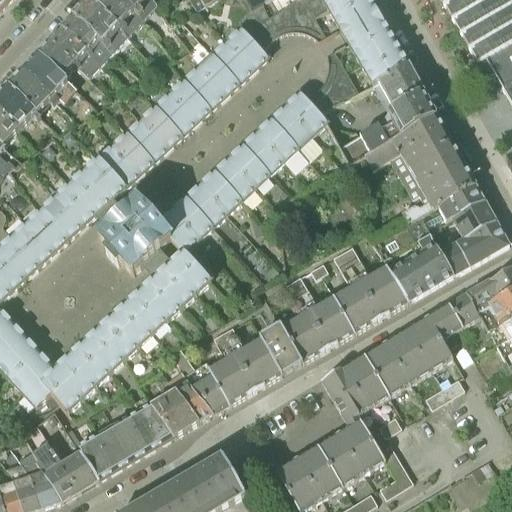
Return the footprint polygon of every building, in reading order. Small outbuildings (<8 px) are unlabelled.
[(0,0),(0,18),(11,7),(4,0),(0,0)] [(129,44),(144,27),(117,0),(95,0),(90,6),(129,44)] [(117,0),(144,27),(159,12),(152,0),(117,0)] [(188,0),(199,16),(221,0),(188,0)] [(257,19),(242,33),(264,58),(266,54),(268,51),(272,46),(274,44),(281,41),(286,39),(290,38),(297,37),(301,37),(305,38),(308,40),(316,44),(320,47),(327,43),(315,22),(326,16),(342,44),(368,92),(379,86),(385,83),(409,70),(381,22),(368,0),(303,0),(299,3),(269,22),(264,13),(257,19)] [(299,3),(303,0),(253,0),(248,3),(257,19),(264,13),(269,22),(299,3)] [(511,0),(443,0),(448,9),(445,10),(446,12),(449,10),(457,23),(454,25),(455,27),(458,25),(465,38),(462,39),(463,41),(466,40),(474,52),(471,54),(472,56),(475,54),(478,60),(482,67),(479,69),(480,70),(479,73),(482,86),(497,81),(511,108),(511,0)] [(114,60),(129,44),(90,6),(75,22),(114,60)] [(114,60),(75,22),(63,35),(88,59),(102,72),(113,60),(114,60)] [(230,44),(258,74),(269,63),(242,33),(230,44)] [(76,72),(88,59),(63,35),(51,47),(76,72)] [(246,85),(258,74),(230,44),(219,55),(246,85)] [(65,83),(76,72),(51,47),(39,60),(65,83)] [(234,95),(246,85),(219,55),(207,65),(234,95)] [(358,98),(334,57),(328,61),(329,65),(329,69),(329,73),(329,78),(326,86),(324,89),(322,92),(318,97),(314,100),(310,102),(306,104),(320,118),(358,98)] [(24,76),(58,108),(61,105),(65,109),(77,95),(65,83),(39,60),(24,76)] [(223,106),(234,95),(207,65),(195,76),(223,106)] [(394,97),(418,84),(409,70),(385,83),(394,97)] [(55,111),(58,108),(24,76),(9,92),(37,120),(39,121),(51,108),(55,111)] [(211,116),(223,106),(195,76),(184,86),(211,116)] [(394,115),(425,97),(418,84),(394,97),(385,83),(379,86),(394,115)] [(200,127),(211,116),(184,86),(172,97),(200,127)] [(0,115),(21,138),(37,120),(9,92),(0,101),(0,115)] [(188,137),(200,127),(172,97),(161,107),(188,137)] [(401,141),(438,120),(425,97),(394,115),(388,119),(380,130),(390,148),(401,141)] [(314,141),(328,128),(320,118),(306,104),(301,98),(286,111),(314,141)] [(177,148),(188,137),(161,107),(149,118),(177,148)] [(300,154),(314,141),(286,111),(272,124),(300,154)] [(0,147),(6,153),(21,138),(0,115),(0,147)] [(165,159),(177,148),(149,118),(138,128),(165,159)] [(443,210),(477,191),(464,166),(438,120),(401,141),(390,148),(366,162),(373,177),(392,167),(414,205),(420,201),(426,211),(422,213),(415,211),(403,218),(408,228),(420,222),(443,210)] [(311,166),(300,154),(272,124),(258,137),(286,167),(296,179),(311,166)] [(154,169),(165,159),(138,128),(126,139),(154,169)] [(390,148),(380,130),(341,152),(340,153),(350,171),(366,162),(390,148)] [(271,180),(286,167),(258,137),(244,150),(271,180)] [(135,187),(154,169),(126,139),(107,156),(135,187)] [(0,180),(3,184),(8,176),(10,178),(11,177),(11,178),(17,173),(10,166),(8,168),(0,160),(0,159),(6,153),(0,147),(0,180)] [(257,193),(271,180),(244,150),(230,163),(257,193)] [(116,204),(135,187),(107,156),(88,174),(116,204)] [(243,206),(257,193),(230,163),(215,176),(243,206)] [(113,207),(116,204),(88,174),(69,191),(97,221),(113,207)] [(229,219),(243,206),(215,176),(201,189),(229,219)] [(215,232),(229,219),(201,189),(187,202),(215,232)] [(78,238),(97,221),(69,191),(51,208),(78,238)] [(477,191),(443,210),(451,224),(486,206),(477,191)] [(201,245),(215,232),(187,202),(173,215),(201,245)] [(107,258),(113,264),(119,271),(122,267),(134,280),(144,271),(155,283),(169,271),(170,269),(159,257),(172,246),(177,252),(179,250),(159,228),(156,225),(138,206),(124,219),(119,214),(113,207),(97,221),(105,229),(108,232),(99,241),(111,254),(107,258)] [(457,250),(498,228),(486,206),(451,224),(443,210),(420,222),(428,236),(444,228),(457,250)] [(59,256),(78,238),(51,208),(32,226),(59,256)] [(186,258),(201,245),(173,215),(159,228),(179,250),(186,258)] [(373,248),(384,267),(429,241),(454,282),(470,273),(457,250),(444,228),(428,236),(420,222),(408,228),(373,248)] [(40,273),(59,256),(32,226),(13,243),(40,273)] [(457,250),(470,273),(510,250),(498,228),(457,250)] [(411,307),(454,282),(429,241),(384,267),(386,271),(408,308),(410,307),(410,308),(411,307)] [(36,278),(40,273),(13,243),(8,247),(1,254),(4,257),(6,257),(7,256),(8,256),(9,257),(10,257),(11,258),(24,272),(20,275),(28,285),(36,278)] [(169,271),(196,301),(212,286),(186,258),(179,250),(177,252),(183,258),(170,269),(169,271)] [(390,319),(408,308),(386,271),(369,281),(353,252),(334,263),(350,291),(333,301),(355,339),(372,329),(382,324),(381,321),(386,318),(388,320),(391,319),(390,319)] [(0,282),(14,298),(28,285),(20,275),(24,272),(11,258),(10,257),(9,257),(8,256),(7,256),(6,257),(4,257),(1,254),(0,254),(0,282)] [(316,285),(329,278),(323,269),(311,276),(316,285)] [(182,314),(196,301),(169,271),(155,283),(154,284),(182,314)] [(511,273),(468,299),(480,319),(511,299),(511,273)] [(0,310),(14,298),(0,282),(0,310)] [(338,348),(355,339),(333,301),(317,310),(301,282),(282,293),(298,321),(281,331),(303,369),(320,359),(330,353),(329,351),(334,348),(336,350),(339,349),(338,348)] [(168,327),(182,314),(154,284),(140,297),(168,327)] [(153,340),(168,327),(140,297),(126,310),(153,340)] [(443,313),(458,337),(460,336),(482,323),(480,319),(468,299),(443,313)] [(511,299),(480,319),(482,323),(490,336),(511,324),(511,299)] [(139,353),(153,340),(126,310),(112,323),(139,353)] [(0,337),(13,326),(0,311),(0,337)] [(451,341),(458,337),(443,313),(419,328),(444,369),(453,364),(448,355),(456,350),(451,341)] [(125,366),(139,353),(112,323),(98,336),(125,366)] [(511,324),(490,336),(498,350),(511,342),(511,324)] [(0,337),(0,367),(28,342),(13,326),(0,337)] [(420,384),(444,369),(419,328),(395,342),(420,384)] [(283,380),(303,369),(281,331),(262,342),(283,380)] [(266,390),(283,380),(262,342),(244,352),(233,333),(214,343),(194,355),(191,357),(225,403),(230,411),(247,401),(248,401),(258,396),(256,393),(262,390),(263,392),(266,391),(266,390)] [(113,377),(125,366),(98,336),(85,347),(113,377)] [(0,367),(0,371),(12,385),(42,357),(28,342),(0,367)] [(396,399),(420,384),(395,342),(371,357),(396,399)] [(511,342),(498,350),(504,359),(511,354),(511,342)] [(99,390),(113,377),(93,356),(85,347),(71,360),(99,390)] [(220,406),(225,403),(191,357),(186,360),(181,352),(170,359),(183,377),(215,420),(224,414),(220,406)] [(12,385),(27,401),(57,373),(42,357),(12,385)] [(372,413),(396,399),(371,357),(347,371),(372,413)] [(84,404),(99,390),(71,360),(57,373),(84,404)] [(359,421),(372,413),(347,371),(323,386),(350,432),(362,425),(359,421)] [(69,418),(84,404),(57,373),(27,401),(38,413),(52,399),(69,418)] [(199,429),(215,420),(183,377),(169,386),(178,400),(199,429)] [(443,394),(450,405),(466,395),(459,384),(443,394)] [(433,415),(450,405),(443,394),(427,404),(433,415)] [(171,445),(199,429),(178,400),(154,414),(171,445)] [(82,457),(99,486),(163,450),(143,414),(78,452),(82,457)] [(387,443),(403,433),(396,422),(380,432),(387,443)] [(341,494),(361,482),(387,466),(397,483),(408,477),(391,450),(381,456),(362,425),(350,432),(316,452),(341,494)] [(63,507),(81,497),(64,468),(49,447),(33,457),(63,507)] [(297,511),(310,511),(341,494),(316,452),(276,476),(297,511)] [(43,511),(47,511),(63,507),(33,457),(21,465),(31,475),(43,511)] [(81,497),(99,486),(82,457),(64,468),(81,497)] [(224,460),(134,511),(226,511),(247,500),(224,460)] [(23,511),(43,511),(31,475),(21,465),(19,466),(21,469),(8,474),(12,480),(15,481),(16,484),(23,511)] [(408,477),(397,483),(381,493),(387,505),(415,488),(408,477)] [(23,511),(16,484),(3,489),(0,480),(0,494),(5,511),(23,511)] [(356,508),(357,511),(375,511),(379,510),(372,499),(356,508)]
